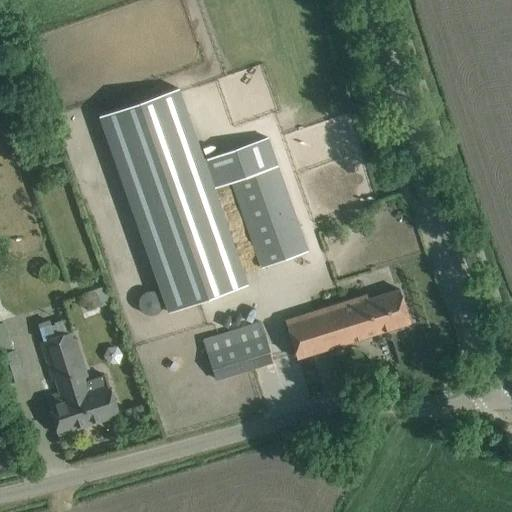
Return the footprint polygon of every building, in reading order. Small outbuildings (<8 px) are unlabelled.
[(178,88),(100,115),(168,312),(247,284),(213,188),(232,181),(262,268),(307,251),(267,137),(203,160),(178,88)] [(285,320),(291,339),(297,358),(410,323),(399,289),(368,299),(367,295),(355,298),(285,320)] [(215,378),(273,360),(261,322),(203,339),(215,378)] [(118,414),(112,395),(105,375),(85,381),(83,378),(86,377),(72,332),(55,337),(51,325),(40,328),(44,341),(41,341),(54,380),(56,379),(61,392),(46,397),(58,434),(118,414)] [(16,349),(0,354),(0,367),(5,384),(25,378),(16,349)]
